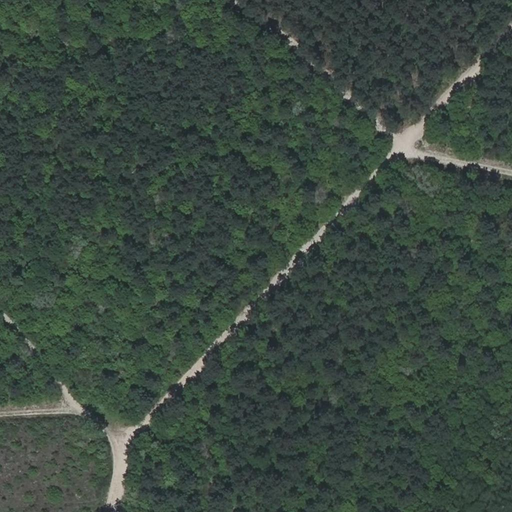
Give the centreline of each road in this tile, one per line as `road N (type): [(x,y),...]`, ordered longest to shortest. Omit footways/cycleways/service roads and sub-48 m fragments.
road 1 (track): [(511,35),(116,451)]
road 2 (track): [(230,0),(406,150),(511,167)]
road 3 (track): [(116,451),(86,406),(0,412)]
